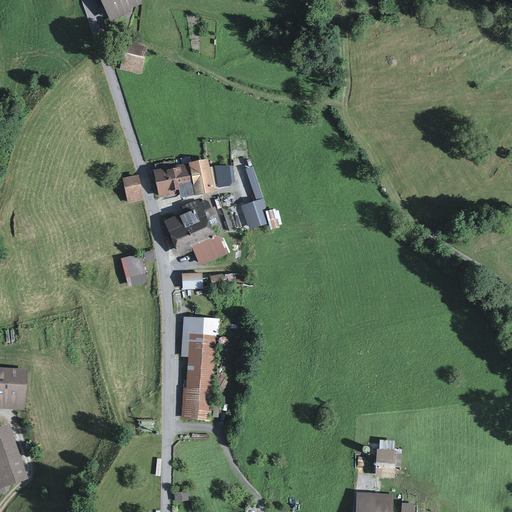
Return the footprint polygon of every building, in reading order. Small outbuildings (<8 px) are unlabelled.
[(133,6),(139,0),(104,0),(105,0),(114,18),(123,14),(124,16),(130,14),(127,8),(133,6)] [(140,47),(128,45),(126,54),(138,57),(140,47)] [(140,73),(145,50),(140,47),(138,57),(126,54),(122,70),(140,73)] [(186,195),(185,193),(211,188),(206,164),(177,170),(175,160),(155,165),(162,196),(180,192),(181,196),(186,195)] [(235,186),(235,165),(214,166),(215,187),(235,186)] [(125,180),(130,203),(142,200),(138,177),(125,180)] [(229,208),(237,231),(251,226),(245,208),(246,208),(243,202),(237,204),(234,194),(221,197),(223,209),(229,208)] [(187,214),(168,222),(177,241),(209,227),(205,218),(212,215),(207,205),(201,208),(197,202),(194,202),(184,207),(187,214)] [(245,208),(251,226),(252,227),(268,222),(262,203),(246,208),(245,208)] [(222,241),(213,237),(209,227),(177,241),(182,251),(193,246),(201,263),(227,252),(222,241)] [(123,259),(130,284),(145,280),(140,255),(123,259)] [(184,275),(185,289),(202,288),(202,274),(184,275)] [(213,276),(215,286),(226,284),(224,275),(213,276)] [(190,354),(186,417),(209,418),(214,334),(217,334),(217,322),(185,319),(182,354),(190,354)] [(0,395),(13,396),(13,407),(21,408),(23,373),(0,371),(0,395)] [(155,433),(155,421),(137,421),(137,433),(155,433)] [(0,431),(0,484),(24,476),(7,429),(0,431)] [(379,452),(378,475),(392,476),(393,453),(379,452)] [(392,511),(393,499),(382,498),(381,507),(378,507),(377,511),(363,511),(358,511),(392,511)] [(415,511),(416,503),(402,503),(402,511),(415,511)]
